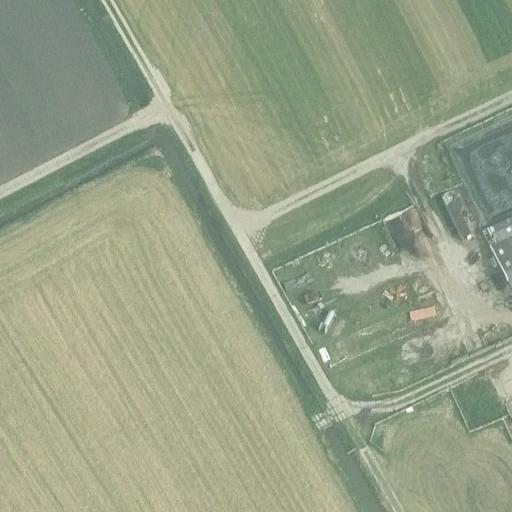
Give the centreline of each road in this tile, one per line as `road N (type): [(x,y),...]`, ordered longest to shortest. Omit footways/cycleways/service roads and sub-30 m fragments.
road 1 (track): [(511,98),(237,229),(400,511)]
road 2 (track): [(237,229),(109,0)]
road 3 (track): [(0,195),(169,107)]
